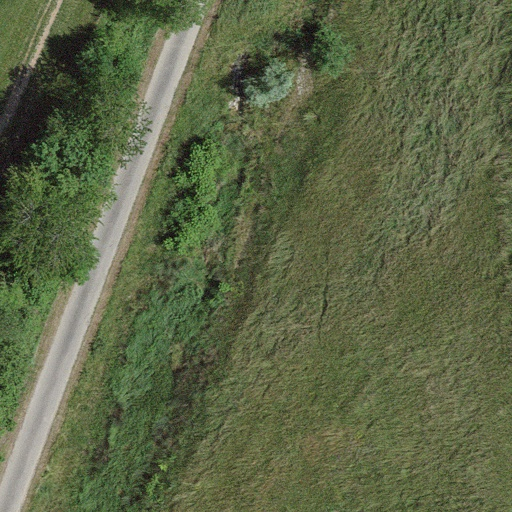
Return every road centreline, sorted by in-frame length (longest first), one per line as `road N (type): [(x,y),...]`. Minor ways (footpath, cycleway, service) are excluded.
road 1 (motorway): [(511,219),(202,0)]
road 2 (motorway): [(0,304),(279,511)]
